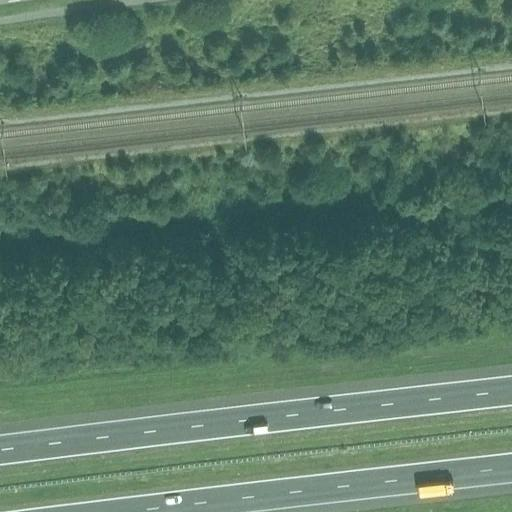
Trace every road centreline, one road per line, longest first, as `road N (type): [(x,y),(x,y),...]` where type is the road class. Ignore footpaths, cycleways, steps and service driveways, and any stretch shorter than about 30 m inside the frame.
road 1 (motorway): [(511,398),(0,457)]
road 2 (motorway): [(184,511),(511,474)]
